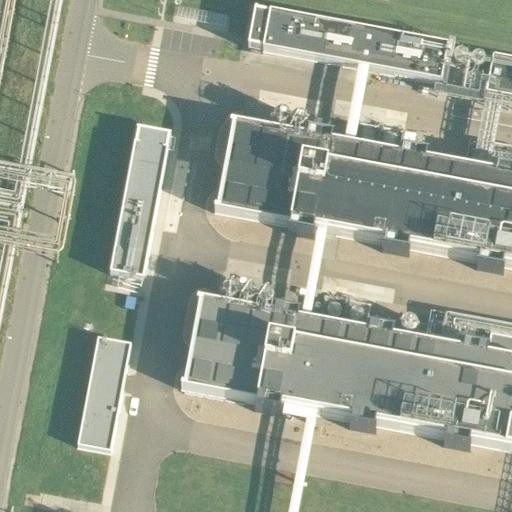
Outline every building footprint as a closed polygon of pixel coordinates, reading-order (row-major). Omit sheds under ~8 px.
[(441,87),(448,49),(256,13),(249,51),(441,87)] [(511,100),(511,60),(492,57),(484,95),(511,100)] [(308,135),(307,140),(231,126),(230,130),(234,131),(219,212),(215,212),(214,216),(290,230),(289,236),(288,235),(287,237),(314,242),(315,240),(313,240),(314,234),(384,248),(383,253),(382,253),(382,255),(409,260),(409,258),(408,258),(409,252),(479,265),(478,271),(476,271),(476,272),(503,277),(503,276),(502,276),(503,270),(511,271),(511,171),(495,168),(495,170),(497,170),(495,176),(426,163),(427,157),(428,157),(428,156),(401,151),(401,152),(402,152),(401,158),(331,145),(332,139),(333,140),(334,138),(307,133),(307,135),(308,135)] [(135,131),(109,277),(141,283),(167,137),(135,131)] [(200,306),(184,388),(180,387),(179,391),(255,406),(254,412),(253,411),(253,413),(280,418),(280,416),(278,416),(280,410),(349,424),(348,430),(347,430),(347,431),(374,436),(374,435),(373,435),(374,429),(444,442),(443,448),(441,448),(441,449),(468,454),(468,453),(467,453),(468,447),(511,455),(511,362),(510,363),(511,353),(511,342),(489,338),(488,342),(490,342),(488,351),(461,346),(461,347),(462,347),(461,353),(391,339),(392,334),(394,334),(394,332),(367,327),(367,329),(368,329),(367,335),(297,321),(298,315),(299,316),(300,314),(273,309),(272,310),(274,311),(273,317),(196,302),(196,305),(200,306)] [(129,349),(96,343),(77,450),(109,456),(129,349)]
